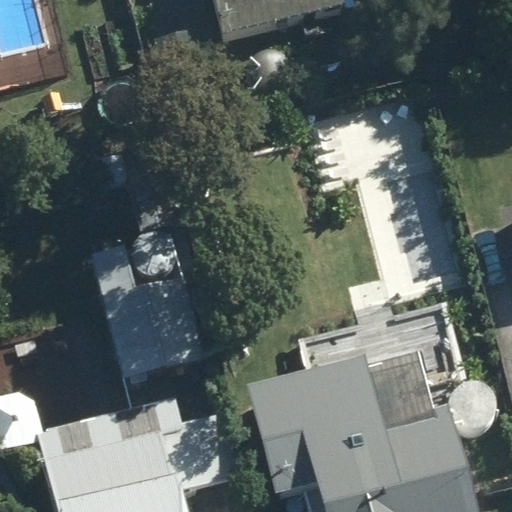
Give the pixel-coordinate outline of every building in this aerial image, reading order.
[(207,0),(222,56),(344,25),(337,0),(207,0)] [(216,127),(196,44),(154,54),(174,137),(216,127)] [(144,70),(99,79),(109,129),(154,120),(144,70)] [(254,131),(249,107),(229,113),(233,135),(254,131)] [(91,271),(122,395),(202,374),(182,294),(133,306),(122,263),(91,271)] [(362,381),(245,409),(269,511),(468,511),(449,431),(379,447),(362,381)] [(239,493),(222,429),(183,440),(177,417),(34,454),(49,511),(182,511),(181,508),(239,493)]
